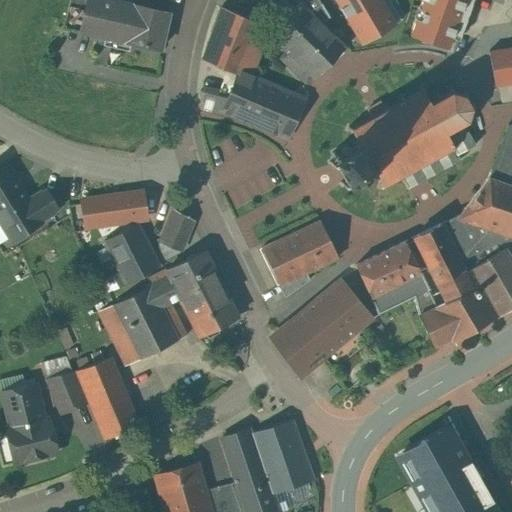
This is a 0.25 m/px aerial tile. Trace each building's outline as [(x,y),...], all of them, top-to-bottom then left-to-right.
[(85,0),(68,0),(67,5),(84,9),(85,0)] [(85,0),(84,9),(79,31),(109,38),(108,44),(127,48),(128,42),(159,49),(167,11),(118,0),(85,0)] [(324,10),(317,0),(300,0),(301,1),(288,13),(291,18),(304,6),(321,23),(328,17),(324,10)] [(334,0),(361,44),(402,20),(400,17),(405,14),(396,0),(334,0)] [(422,0),(419,8),(423,10),(420,19),(416,18),(410,35),(448,48),(464,0),(422,0)] [(84,9),(67,5),(62,27),(79,31),(84,9)] [(260,22),(221,6),(203,57),(239,72),(239,71),(258,79),(258,78),(260,73),(252,70),(265,41),(254,36),(260,22)] [(321,23),(304,6),(291,18),(272,38),(285,52),(293,60),(300,68),(312,79),(332,59),(334,60),(342,52),(340,50),(344,46),(321,23)] [(511,46),(488,51),(494,85),(498,84),(511,82),(511,46)] [(293,60),(285,52),(279,58),(287,66),(288,66),(293,60)] [(300,68),(293,60),(288,66),(295,73),(300,68)] [(223,112),(253,125),(276,86),(258,78),(258,79),(239,71),(230,92),(222,111),(223,112)] [(511,82),(498,84),(501,101),(511,99),(511,82)] [(400,100),(387,107),(385,103),(381,105),(378,100),(366,106),(369,112),(366,113),(368,118),(352,126),(349,125),(348,128),(351,129),(356,139),(354,140),(353,139),(351,140),(353,144),(350,146),(349,145),(347,144),(346,143),(345,143),(343,144),(342,144),(341,145),(340,147),(340,149),(340,151),(336,153),(334,149),(331,151),(333,155),(332,156),(333,157),(328,160),(330,163),(335,161),(344,178),(339,181),(341,184),(346,181),(349,188),(353,185),(351,181),(368,171),(371,176),(375,174),(379,181),(378,184),(381,185),(383,182),(398,173),(405,186),(458,157),(456,151),(473,141),(462,120),(462,119),(466,122),(469,119),(465,116),(468,107),(472,107),(472,104),(468,103),(463,96),(466,93),(464,90),(461,94),(452,91),(451,87),(447,87),(448,93),(440,97),(438,93),(435,94),(437,98),(429,103),(422,90),(423,85),(419,84),(419,90),(404,98),(401,94),(397,96),(400,100)] [(230,92),(202,85),(199,108),(222,114),(223,112),(222,111),(230,92)] [(302,97),(276,86),(253,125),(284,138),(302,97)] [(511,123),(507,124),(487,176),(511,185),(511,123)] [(28,199),(4,161),(0,163),(0,216),(28,200),(28,199)] [(511,185),(487,176),(458,213),(441,223),(465,269),(470,267),(497,314),(511,305),(511,264),(510,261),(511,253),(511,185)] [(53,211),(41,191),(28,199),(28,200),(0,216),(0,222),(9,237),(53,211)] [(141,193),(82,200),(85,225),(144,218),(141,193)] [(192,218),(171,207),(159,237),(179,250),(192,218)] [(319,219),(268,244),(285,280),(286,281),(305,272),(337,256),(319,219)] [(465,269),(441,223),(404,240),(427,288),(412,295),(418,315),(432,345),(450,338),(451,341),(497,314),(470,267),(465,269)] [(136,224),(103,241),(124,282),(157,265),(136,224)] [(179,250),(159,237),(160,241),(159,261),(179,250)] [(404,240),(355,265),(378,312),(412,295),(427,288),(404,240)] [(285,280),(268,244),(260,247),(278,283),(285,280)] [(203,249),(164,269),(178,296),(198,335),(237,316),(203,249)] [(164,269),(146,278),(149,285),(99,310),(125,363),(184,334),(167,302),(178,296),(164,269)] [(305,272),(286,281),(285,280),(278,283),(284,296),(308,279),(305,272)] [(370,316),(341,278),(270,337),(298,375),(370,316)] [(108,355),(75,369),(104,437),(138,423),(108,355)] [(87,402),(73,370),(43,377),(47,393),(63,389),(71,409),(87,402)] [(34,383),(1,391),(10,427),(6,428),(14,461),(55,451),(47,417),(43,418),(34,383)] [(291,418),(250,432),(270,493),(311,479),(291,418)] [(499,511),(451,421),(393,453),(425,511),(499,511)] [(250,432),(248,427),(220,437),(234,478),(233,479),(234,480),(230,482),(240,511),(277,511),(270,493),(250,432)] [(195,463),(155,475),(165,511),(170,510),(170,511),(208,511),(203,490),(195,463)] [(240,511),(230,482),(203,490),(208,511),(240,511)]
